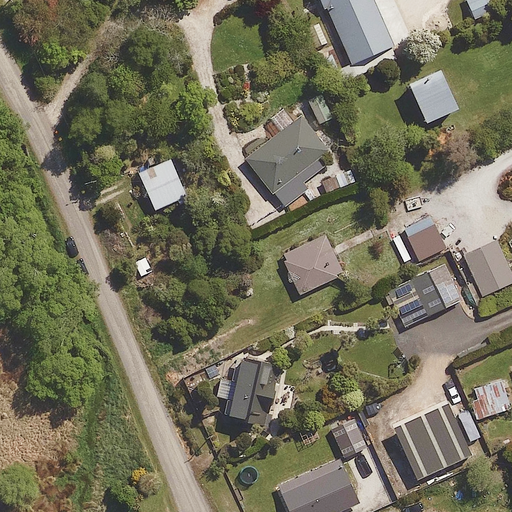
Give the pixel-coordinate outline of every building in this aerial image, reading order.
[(321,0),(325,8),(327,7),(352,63),(393,45),(373,0),(321,0)] [(494,11),(489,0),(467,0),(474,19),(494,11)] [(457,108),(440,70),(409,83),(426,122),(457,108)] [(333,118),(323,95),(309,101),(319,124),(333,118)] [(334,159),(302,116),(246,158),(283,207),(308,188),(304,182),(334,159)] [(188,195),(172,158),(139,173),(155,209),(188,195)] [(336,173),(319,181),(325,195),(343,187),(336,173)] [(342,275),(325,236),(281,256),(298,294),(342,275)] [(511,282),(511,275),(496,240),(464,255),(483,296),(511,282)] [(462,299),(445,263),(384,291),(396,316),(422,304),(427,315),(462,299)] [(276,365),(238,359),(235,382),(220,380),(217,396),(229,398),(226,414),(268,421),(276,365)] [(502,380),(475,389),(478,398),(469,401),(475,420),(511,408),(502,380)] [(471,454),(447,403),(393,428),(417,479),(471,454)] [(336,511),(358,502),(338,459),(277,487),(288,511),(336,511)]
